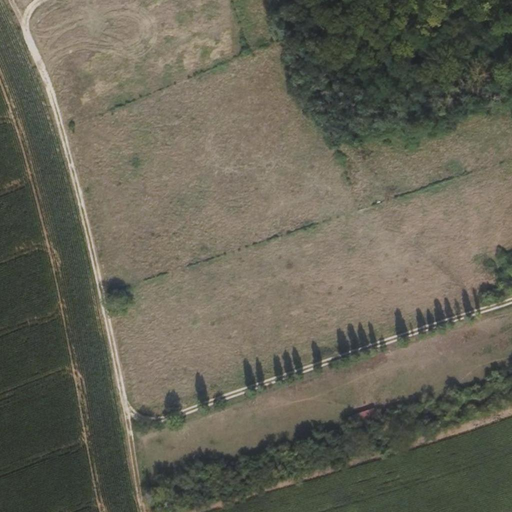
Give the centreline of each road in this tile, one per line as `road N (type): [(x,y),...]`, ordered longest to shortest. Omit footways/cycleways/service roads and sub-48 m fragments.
road 1 (track): [(12,0),(77,169),(147,511)]
road 2 (track): [(511,299),(160,422),(126,414)]
